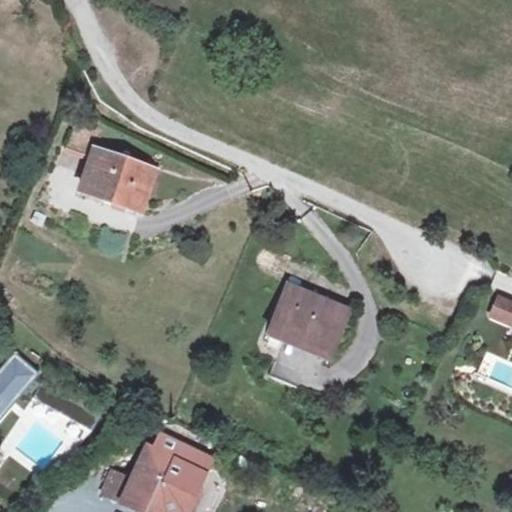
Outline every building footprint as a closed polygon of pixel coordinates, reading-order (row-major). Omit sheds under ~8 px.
[(153,171),(94,150),(79,192),(138,212),(153,171)] [(348,312),(287,286),(269,329),(330,355),(348,312)] [(511,304),(498,299),(491,315),(511,323),(511,304)] [(13,353),(0,368),(0,419),(38,374),(13,353)] [(105,408),(46,375),(33,399),(92,432),(105,408)] [(147,447),(131,480),(121,502),(140,511),(139,511),(191,511),(200,494),(195,492),(204,474),(197,471),(187,466),(193,453),(159,436),(152,450),(147,447)] [(187,466),(197,471),(204,458),(193,453),(187,466)] [(10,456),(0,467),(0,500),(14,511),(39,477),(10,456)] [(103,494),(121,502),(131,480),(113,471),(103,494)]
